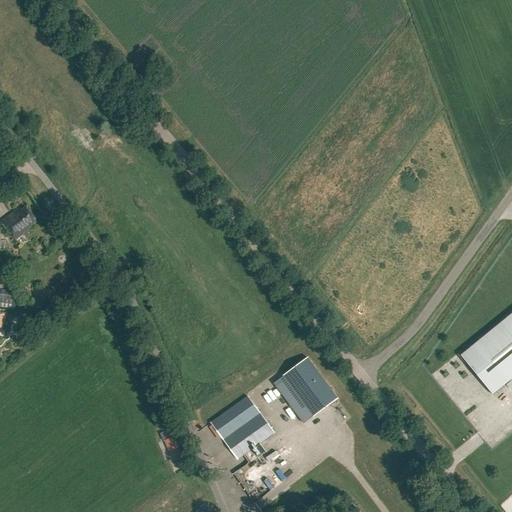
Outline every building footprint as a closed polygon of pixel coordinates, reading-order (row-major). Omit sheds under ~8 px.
[(37,221),(26,207),(21,211),(19,209),(2,221),(15,239),(30,228),(29,227),(37,221)] [(0,304),(15,306),(16,299),(0,297),(0,304)] [(477,342),(460,355),(493,395),(493,394),(511,378),(511,313),(477,343),(477,342)] [(283,376),(274,383),(304,423),(314,416),(338,398),(307,358),(283,376)] [(248,452),(254,460),(265,451),(260,444),(275,433),(248,396),(211,423),(237,459),(248,452)] [(338,420),(334,422),(343,440),(347,437),(338,420)] [(165,440),(171,457),(180,453),(171,429),(165,431),(168,439),(165,440)] [(271,456),(279,449),(275,446),(268,452),(271,456)] [(255,503),(263,497),(260,493),(252,498),(255,503)]
